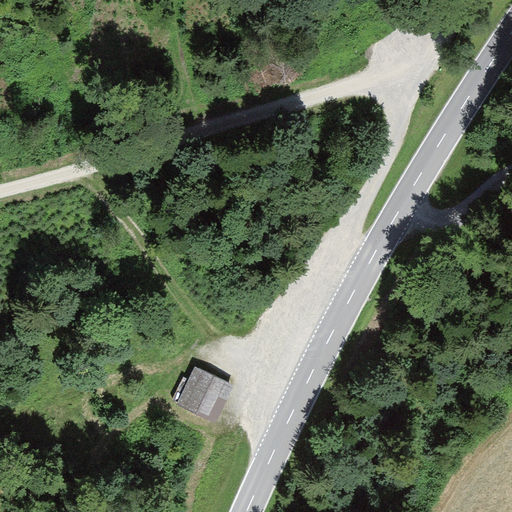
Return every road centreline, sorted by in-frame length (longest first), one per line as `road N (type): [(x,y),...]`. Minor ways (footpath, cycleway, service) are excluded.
road 1 (secondary): [(248,511),(360,274),(511,31)]
road 2 (track): [(408,80),(335,91),(143,152),(0,186)]
road 3 (track): [(471,0),(408,80),(356,224),(354,252),(364,269)]
road 4 (track): [(143,152),(221,339),(308,381)]
